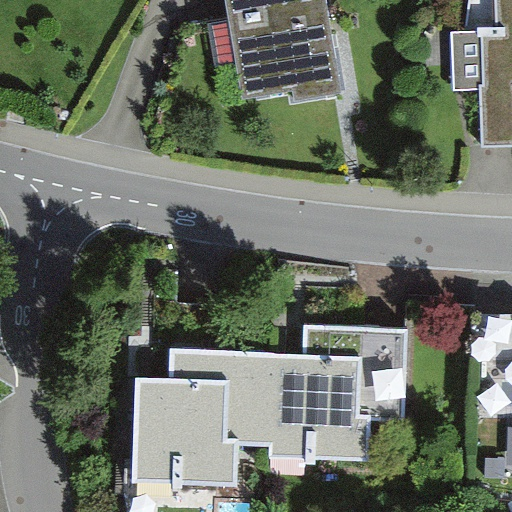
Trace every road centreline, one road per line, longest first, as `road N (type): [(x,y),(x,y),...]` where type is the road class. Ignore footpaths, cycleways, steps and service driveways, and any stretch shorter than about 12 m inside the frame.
road 1 (residential): [(60,196),(307,233),(511,249)]
road 2 (residential): [(38,511),(26,469),(25,335),(60,196)]
